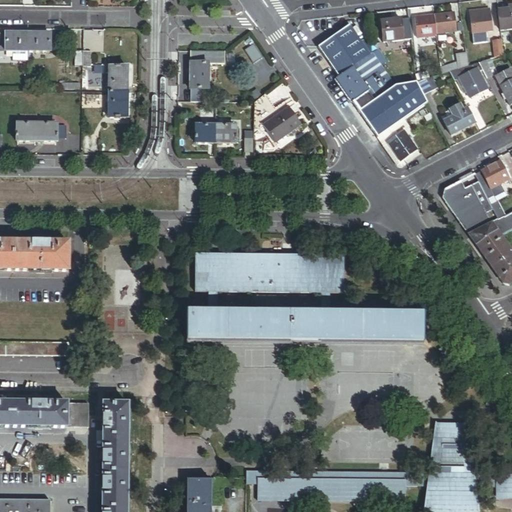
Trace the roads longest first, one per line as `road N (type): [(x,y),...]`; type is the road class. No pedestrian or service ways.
road 1 (tertiary): [(0,214),(401,218)]
road 2 (residential): [(164,175),(165,28),(178,21),(267,21)]
road 3 (tertiary): [(377,177),(164,175)]
road 4 (tertiary): [(267,21),(377,177)]
road 5 (tertiary): [(164,175),(0,173)]
road 6 (tertiary): [(388,196),(511,132)]
road 7 (residential): [(0,379),(105,380),(128,371)]
road 8 (tertiary): [(401,218),(477,319)]
road 9 (residential): [(0,18),(122,20)]
